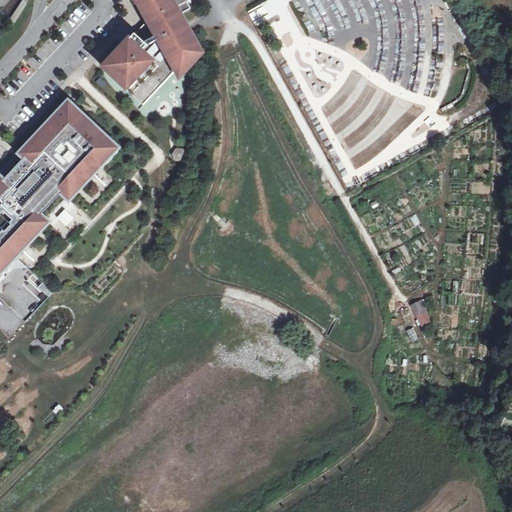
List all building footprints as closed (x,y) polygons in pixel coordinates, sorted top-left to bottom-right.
[(136,0),(148,20),(104,68),(149,110),(202,53),(180,14),(190,9),(187,2),(190,0),(189,0),(136,0)] [(74,107),(68,101),(56,114),(58,117),(23,154),(2,176),(0,178),(0,271),(3,274),(17,258),(13,254),(99,163),(103,167),(118,152),(72,109),(74,107)] [(171,158),(181,163),(186,153),(177,148),(171,158)] [(0,174),(2,176),(23,154),(20,151),(0,172),(0,174)] [(143,168),(150,174),(165,159),(158,152),(143,168)] [(53,213),(47,221),(62,233),(75,218),(66,210),(59,218),(53,213)] [(423,302),(413,308),(419,316),(428,311),(423,302)] [(407,333),(413,342),(418,339),(412,330),(407,333)] [(64,410),(59,406),(54,412),(58,416),(64,410)]
